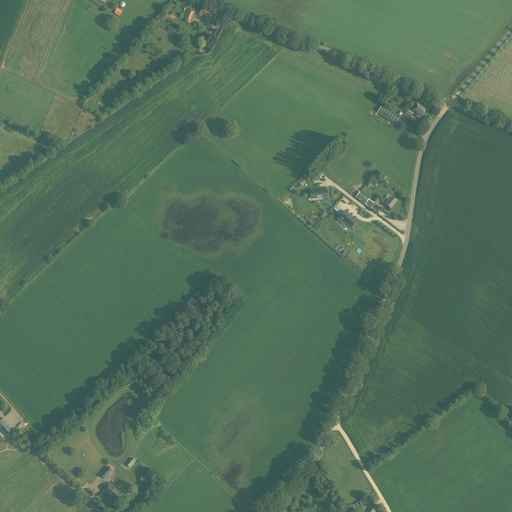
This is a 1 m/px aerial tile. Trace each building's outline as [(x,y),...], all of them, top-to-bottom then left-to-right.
[(107,5),(104,4),(98,0),(88,0),(102,8),(104,9),(107,5)] [(199,16),(205,19),(205,18),(209,20),(214,10),(203,6),(199,16)] [(119,17),(122,11),(117,8),(114,13),(119,17)] [(183,17),(191,20),(194,13),(186,9),(183,17)] [(172,59),(175,64),(184,58),(181,54),(172,59)] [(420,119),(426,109),(417,104),(413,111),(418,114),(416,117),(420,119)] [(400,128),(405,120),(403,118),(382,105),(377,114),(400,128)] [(407,111),(404,117),(407,119),(409,120),(412,115),(407,111)] [(322,196),(322,198),(328,197),(327,188),(311,190),(312,197),(322,196)] [(369,199),(360,192),(356,198),(365,205),(369,199)] [(385,199),(382,202),(391,209),(397,202),(391,197),(388,201),(385,199)] [(334,210),(338,214),(344,207),(340,203),(334,210)] [(350,227),(355,221),(345,212),(340,218),(347,224),(346,225),(349,227),(350,227)] [(7,435),(11,431),(1,420),(0,421),(0,428),(7,435)] [(131,459),(126,465),(130,469),(135,462),(131,459)] [(100,476),(105,480),(113,471),(108,467),(100,476)] [(110,484),(103,492),(115,502),(122,494),(110,484)] [(372,501),(373,501),(371,497),(370,498),(369,496),(355,504),(355,505),(356,507),(358,510),(356,511),(364,511),(364,510),(363,507),(372,502),(372,501)]
